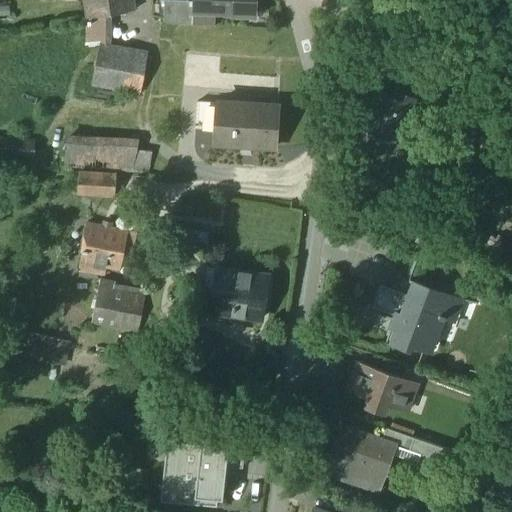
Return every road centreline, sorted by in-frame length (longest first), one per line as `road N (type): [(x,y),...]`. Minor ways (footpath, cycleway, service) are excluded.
road 1 (residential): [(294,0),(323,133),(279,511)]
road 2 (track): [(314,0),(466,74),(511,112)]
